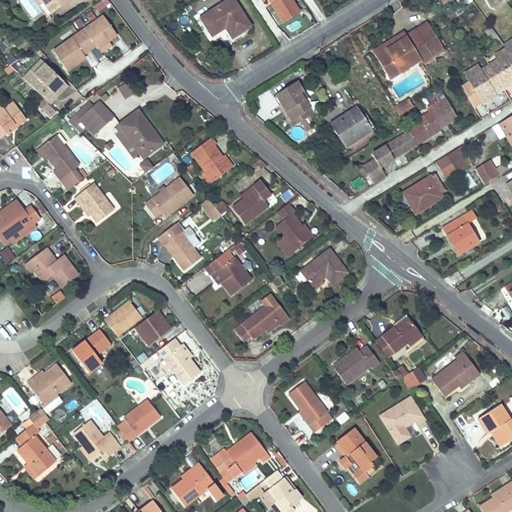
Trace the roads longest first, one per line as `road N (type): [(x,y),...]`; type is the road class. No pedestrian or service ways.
road 1 (residential): [(213,105),(397,260)]
road 2 (residential): [(243,390),(103,496),(69,511)]
road 3 (residential): [(397,260),(364,298),(243,390)]
road 4 (residential): [(213,105),(375,0)]
road 5 (residential): [(243,390),(167,288),(142,274),(107,278)]
road 6 (residential): [(0,181),(35,184),(107,278)]
road 7 (residential): [(336,511),(243,390)]
road 8 (residential): [(397,260),(511,349)]
road 9 (residential): [(120,0),(213,105)]
road 10 (residential): [(107,278),(38,335),(0,346)]
